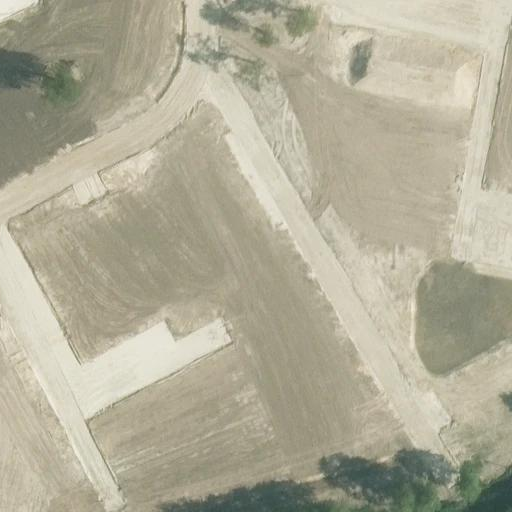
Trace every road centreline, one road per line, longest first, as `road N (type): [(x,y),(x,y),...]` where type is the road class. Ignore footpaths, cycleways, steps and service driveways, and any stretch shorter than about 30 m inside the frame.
road 1 (residential): [(209,333),(78,406),(0,265)]
road 2 (residential): [(0,206),(172,106),(191,72),(193,0)]
road 3 (residential): [(507,17),(469,263)]
